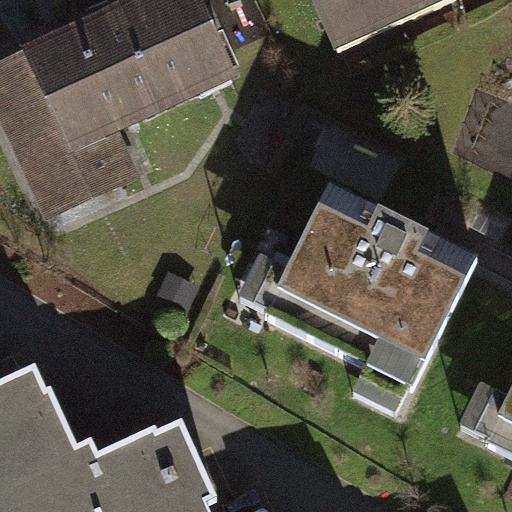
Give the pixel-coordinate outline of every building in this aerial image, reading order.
[(190,0),(149,0),(0,63),(0,114),(33,191),(51,212),(114,186),(109,157),(98,132),(224,79),(190,0)] [(309,0),(335,57),(461,0),(309,0)] [(465,269),(313,194),(271,278),(246,265),(226,305),(238,311),(234,319),(351,377),(338,403),(386,427),(465,269)] [(511,356),(489,403),(463,390),(443,430),(456,436),(452,444),(511,473),(511,356)] [(0,511),(194,511),(193,507),(202,502),(169,427),(83,465),(77,451),(58,459),(21,375),(0,384),(0,511)]
